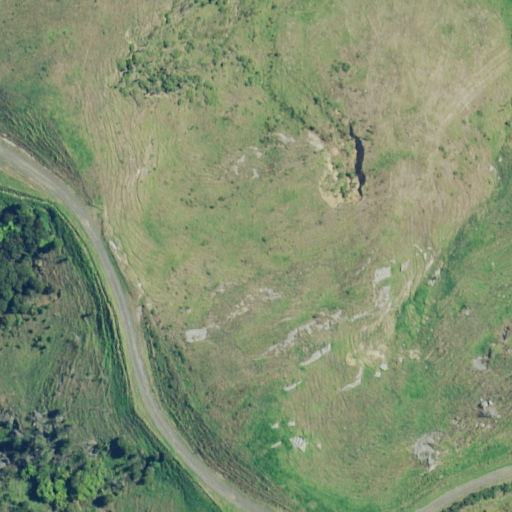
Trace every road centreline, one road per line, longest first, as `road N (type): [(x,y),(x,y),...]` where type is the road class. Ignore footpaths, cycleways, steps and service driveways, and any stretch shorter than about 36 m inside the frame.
road 1 (unknown): [(0,128),(47,155),(116,262),(186,434),(304,511)]
road 2 (unknown): [(393,511),(511,450)]
